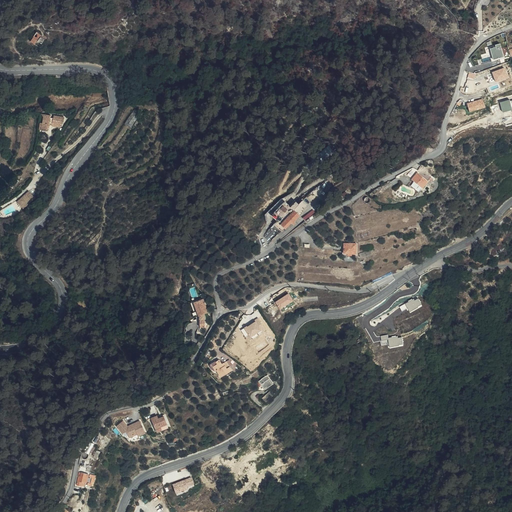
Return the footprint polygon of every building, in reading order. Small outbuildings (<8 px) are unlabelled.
[(34,44),(38,40),(41,35),(37,32),(30,41),(34,44)] [(39,41),(38,40),(34,44),(39,48),(45,40),(42,38),(39,41)] [(491,48),(494,59),(504,56),(500,43),(496,44),(496,47),(491,48)] [(505,67),(493,72),(496,81),(509,77),(505,67)] [(483,98),(468,103),(470,111),(485,107),(483,98)] [(511,109),(511,100),(511,101),(511,100),(501,102),(504,112),(511,109)] [(134,110),(125,123),(132,127),(140,114),(134,110)] [(59,129),(60,119),(41,117),(39,130),(43,131),(44,127),(59,129)] [(322,162),(334,151),(329,145),(317,156),(322,162)] [(408,177),(412,180),(417,174),(427,182),(428,181),(414,169),(408,177)] [(417,174),(412,180),(422,188),(427,182),(417,174)] [(19,206),(31,197),(25,189),(13,198),(19,206)] [(293,224),(300,216),(299,215),(304,210),(296,202),(291,208),(285,202),(272,216),(278,221),(275,224),(283,232),(292,223),(293,224)] [(357,253),(357,243),(345,243),(345,253),(357,253)] [(289,293),(276,302),(281,309),(294,300),(289,293)] [(415,300),(415,299),(400,306),(403,311),(409,308),(411,312),(419,307),(419,306),(422,304),(419,298),(415,300)] [(208,314),(203,300),(194,302),(198,317),(200,317),(200,320),(199,320),(199,328),(204,329),(206,319),(205,315),(208,314)] [(248,326),(247,325),(241,330),(246,337),(250,335),(253,340),(264,332),(263,331),(266,329),(259,318),(255,320),(256,321),(248,326)] [(389,334),(382,336),(383,344),(389,342),(390,347),(400,345),(400,344),(404,343),(403,337),(399,338),(398,336),(389,337),(389,334)] [(232,370),(227,360),(222,363),(219,358),(216,360),(217,363),(213,365),(216,370),(217,370),(220,376),(232,370)] [(265,390),(274,383),(268,375),(260,382),(265,390)] [(267,403),(275,396),(270,392),(263,398),(267,403)] [(166,423),(163,416),(157,419),(156,416),(151,418),(155,428),(166,423)] [(141,420),(127,425),(125,421),(117,424),(121,434),(128,431),(130,439),(146,433),(141,420)] [(89,442),(83,451),(84,451),(85,451),(86,451),(87,452),(93,444),(89,442)] [(85,483),(88,474),(81,473),(80,477),(79,477),(76,485),(81,486),(82,482),(85,483)] [(192,477),(173,484),(177,493),(189,488),(188,486),(194,484),(192,477)]
